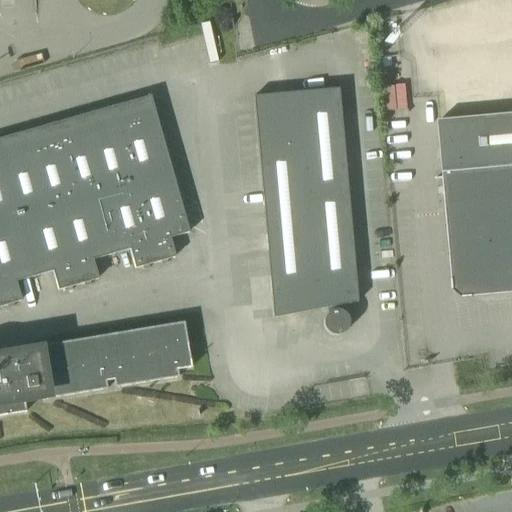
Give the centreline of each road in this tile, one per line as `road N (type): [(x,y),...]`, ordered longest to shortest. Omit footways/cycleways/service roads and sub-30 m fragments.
road 1 (secondary): [(57,511),(511,432)]
road 2 (unclassified): [(258,35),(388,0)]
